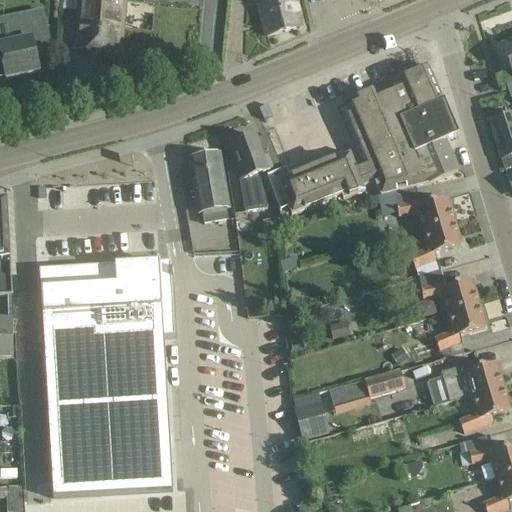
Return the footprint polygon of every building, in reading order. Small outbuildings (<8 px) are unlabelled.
[(80,0),(76,51),(98,53),(120,55),(125,0),(80,0)] [(256,0),(267,38),(301,29),(294,0),(256,0)] [(0,21),(0,77),(5,77),(6,81),(39,74),(35,55),(50,52),(42,12),(11,19),(0,21)] [(511,44),(503,48),(511,73),(511,44)] [(410,133),(417,156),(429,184),(458,174),(445,143),(458,138),(429,69),(428,70),(427,67),(401,78),(402,81),(401,81),(403,86),(388,93),(400,121),(396,123),(402,136),(410,133)] [(342,106),(362,153),(366,162),(376,183),(375,184),(380,197),(428,184),(417,156),(410,133),(402,136),(396,123),(400,121),(388,93),(374,99),(372,93),(342,106)] [(511,116),(489,124),(501,161),(505,172),(511,169),(511,116)] [(192,158),(223,152),(219,137),(189,143),(192,158)] [(254,138),(248,140),(245,137),(238,140),(237,144),(231,146),(244,180),(239,182),(245,215),(267,211),(261,175),(271,171),(267,159),(262,161),(254,138)] [(229,209),(220,156),(189,161),(198,215),(203,214),(205,226),(228,222),(226,210),(229,209)] [(271,178),(265,181),(281,219),(291,215),(292,217),(341,197),(342,200),(365,193),(363,187),(375,183),(366,162),(354,167),(350,156),(332,163),(332,162),(291,179),(292,179),(278,185),(279,185),(275,187),(271,178)] [(423,233),(454,224),(447,201),(422,208),(419,200),(419,201),(419,202),(399,205),(396,206),(398,219),(418,215),(423,233)] [(0,294),(12,293),(8,213),(7,213),(6,201),(0,202),(0,294)] [(275,221),(263,223),(265,236),(277,234),(275,221)] [(461,248),(454,224),(423,233),(429,251),(410,259),(415,271),(418,270),(436,262),(437,263),(438,263),(436,255),(461,248)] [(300,270),(297,259),(280,264),(284,274),(300,270)] [(39,272),(53,501),(173,494),(159,266),(39,272)] [(448,316),(478,307),(471,283),(446,291),(441,273),(419,279),(423,301),(442,298),(448,316)] [(485,331),(478,307),(448,316),(453,334),(434,341),(439,353),(461,344),(461,346),(462,346),(460,338),(485,331)] [(0,360),(12,361),(13,321),(0,320),(0,360)] [(341,326),(329,329),(333,342),(345,339),(341,326)] [(301,341),(290,344),(293,356),(304,353),(301,341)] [(401,349),(392,356),(398,366),(408,360),(401,349)] [(472,398),(502,389),(496,366),(478,371),(477,365),(440,376),(443,386),(430,389),(436,409),(472,398)] [(405,391),(400,375),(365,385),(369,400),(370,402),(405,391)] [(364,384),(329,394),(334,410),(369,400),(365,385),(364,384)] [(0,387),(0,406),(13,407),(14,388),(0,387)] [(502,389),(472,398),(477,416),(459,424),(464,436),(475,431),(493,424),(493,425),(494,424),(492,418),(509,413),(502,389)] [(316,408),(295,413),(303,441),(323,435),(316,408)] [(386,434),(384,425),(378,426),(373,427),(376,437),(386,434)] [(375,438),(373,430),(351,435),(353,444),(367,440),(368,442),(374,441),(373,439),(375,438)] [(207,433),(210,501),(221,500),(218,433),(207,433)] [(496,481),(511,476),(511,450),(495,456),(489,438),(459,447),(466,468),(473,465),(491,463),(492,466),(481,469),(485,484),(496,481)] [(422,470),(421,464),(407,466),(409,479),(418,477),(422,470)] [(511,502),(511,476),(496,481),(502,499),(483,507),(485,511),(503,511),(510,510),(510,511),(511,511),(508,503),(511,502)] [(22,511),(21,490),(20,490),(12,490),(9,490),(9,500),(6,500),(7,511),(22,511)]
